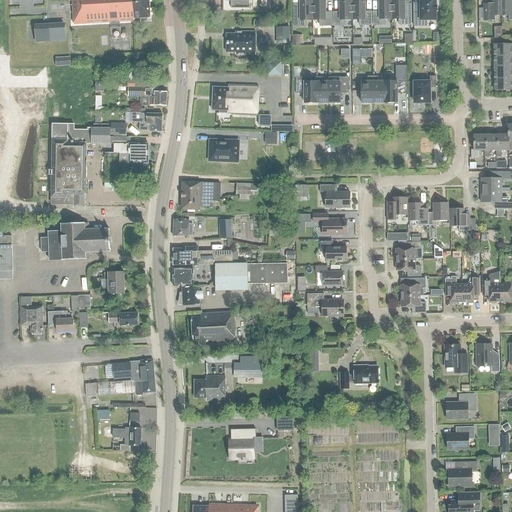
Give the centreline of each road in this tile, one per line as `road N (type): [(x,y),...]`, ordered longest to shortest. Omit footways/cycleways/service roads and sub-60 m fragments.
road 1 (primary): [(164,511),(169,422),(158,232),(180,113),(172,0)]
road 2 (residential): [(458,121),(458,160),(449,176),(386,181),(367,200),(375,316),(393,328),(427,327)]
road 3 (residential): [(427,327),(431,511)]
road 4 (residential): [(458,121),(295,121)]
